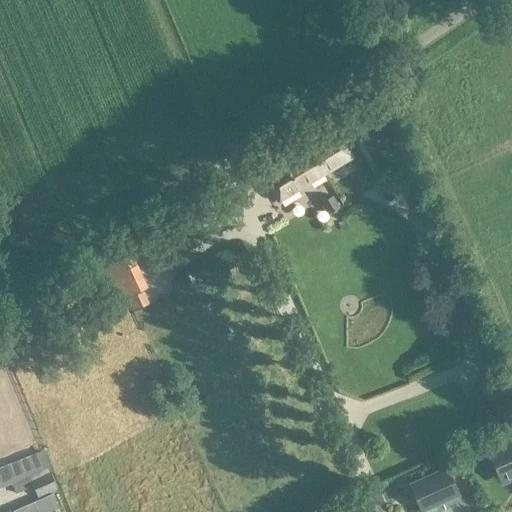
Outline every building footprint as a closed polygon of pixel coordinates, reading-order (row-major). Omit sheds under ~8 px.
[(362,133),(375,125),(368,115),(356,122),(362,133)] [(352,157),(336,131),(293,157),(262,176),(278,202),(299,189),(352,157)] [(340,206),(333,194),(323,201),(330,212),(340,206)] [(141,274),(109,289),(115,301),(126,297),(131,307),(132,309),(149,301),(143,289),(147,288),(141,274)] [(511,436),(487,447),(504,485),(511,481),(511,436)] [(38,496),(57,488),(49,471),(48,472),(46,467),(51,465),(44,447),(0,465),(0,487),(12,482),(16,492),(33,485),(38,496)] [(422,511),(424,511),(459,496),(447,471),(411,487),(422,511)] [(14,511),(54,511),(53,509),(58,507),(52,494),(14,511)]
